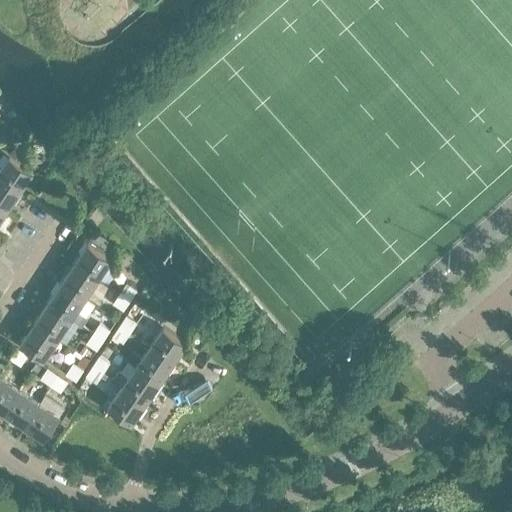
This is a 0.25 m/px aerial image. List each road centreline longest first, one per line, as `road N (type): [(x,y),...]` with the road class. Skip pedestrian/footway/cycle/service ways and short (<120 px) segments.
road 1 (residential): [(511,365),(375,456),(308,481),(206,507),(128,501)]
road 2 (residential): [(128,501),(149,431),(205,358)]
road 3 (residential): [(128,501),(72,490),(0,455)]
